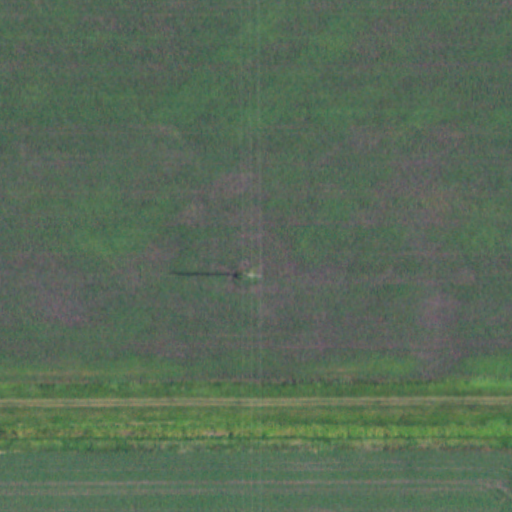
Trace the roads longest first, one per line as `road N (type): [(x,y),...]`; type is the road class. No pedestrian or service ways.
road 1 (track): [(228,0),(232,259),(222,318),(188,352),(149,362),(0,362)]
road 2 (track): [(0,402),(511,403)]
